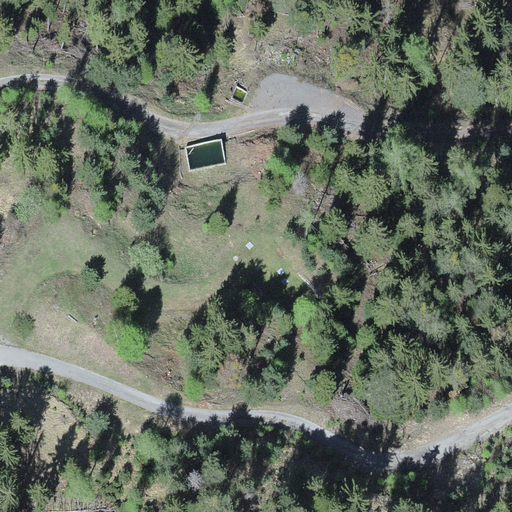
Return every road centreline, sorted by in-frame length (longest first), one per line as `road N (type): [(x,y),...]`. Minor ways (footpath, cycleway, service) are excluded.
road 1 (track): [(0,360),(38,361),(153,407),(403,466),(511,419)]
road 2 (track): [(511,131),(450,138),(279,114),(209,138),(168,136),(110,96),(51,81),(0,91)]
